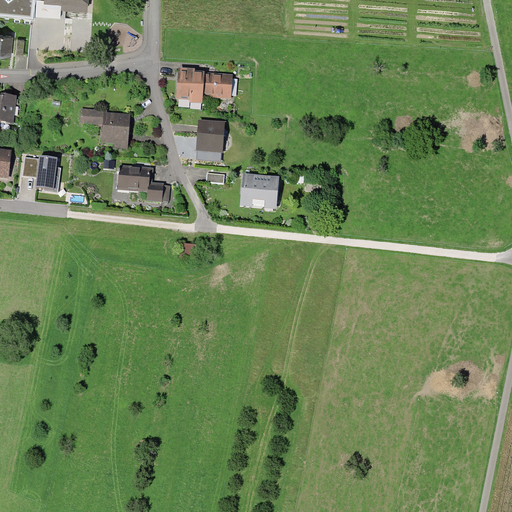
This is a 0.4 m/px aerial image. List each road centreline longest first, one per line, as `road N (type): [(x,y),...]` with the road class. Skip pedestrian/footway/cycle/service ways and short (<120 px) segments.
road 1 (track): [(208,226),(511,259)]
road 2 (residential): [(146,63),(184,180),(208,226)]
road 3 (track): [(511,362),(482,511)]
road 4 (residential): [(0,76),(146,63)]
road 5 (track): [(208,226),(67,213)]
road 6 (track): [(511,125),(488,0)]
